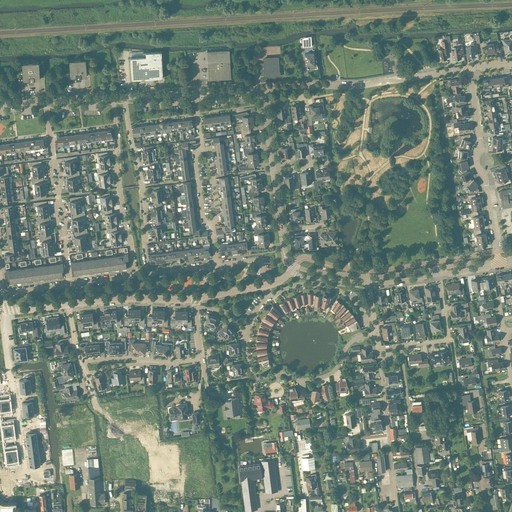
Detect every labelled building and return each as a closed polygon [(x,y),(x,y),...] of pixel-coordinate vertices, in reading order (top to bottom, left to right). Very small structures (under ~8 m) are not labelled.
[(511,36),(510,37),(510,39),(505,40),(505,39),(502,40),(503,43),(503,42),(505,53),(511,52),(511,36)] [(449,54),(447,40),(441,41),(442,47),(443,49),(438,49),(439,59),(446,58),(446,54),(449,54)] [(477,50),(476,42),(471,43),(471,46),(466,47),(467,57),(470,56),(470,57),(475,56),(474,50),(477,50)] [(498,50),(497,42),(487,44),(487,47),(486,48),(487,54),(492,53),(492,51),(498,50)] [(464,55),(462,47),(451,49),(453,60),(461,58),(461,55),(464,55)] [(230,61),(229,50),(207,52),(207,62),(209,80),(231,79),(230,61)] [(143,52),(129,53),(130,58),(129,58),(131,80),(143,79),(148,79),(156,78),(163,78),(162,71),(161,56),(161,52),(143,53),(143,52)] [(314,56),(314,53),(305,54),(305,65),(306,65),(305,63),(307,63),(307,68),(317,68),(316,56),(314,56)] [(279,71),(279,57),(264,58),(264,63),(259,63),(260,75),(263,75),(263,77),(280,76),(280,71),(279,71)] [(76,79),(79,79),(81,79),(81,75),(86,75),(85,60),(70,61),(71,76),(76,76),(76,79)] [(39,78),(38,63),(23,64),(24,79),(29,78),(29,82),(34,82),(34,78),(39,78)] [(500,76),(498,77),(500,85),(503,85),(503,86),(504,86),(508,86),(508,83),(507,77),(504,77),(501,77),(500,76)] [(485,88),(489,87),(487,78),(485,79),(485,80),(482,80),(483,84),(481,85),(480,85),(481,89),(482,90),(485,89),(485,88)] [(461,86),(460,79),(450,80),(451,88),(452,88),(453,92),(460,91),(459,87),(461,86)] [(448,97),(446,99),(446,101),(449,102),(455,101),(455,104),(466,102),(465,95),(459,96),(459,93),(447,95),(448,97)] [(310,113),(306,114),(307,125),(312,125),(311,120),(314,119),(314,118),(317,118),(317,120),(322,119),(322,113),(324,112),(323,104),(320,105),(320,104),(308,106),(309,111),(310,111),(310,113)] [(301,117),(299,105),(295,106),(295,105),(293,105),(292,106),(291,106),(293,118),(294,118),(296,118),(297,117),(301,117)] [(452,112),(455,112),(457,111),(458,118),(468,117),(467,110),(465,110),(464,106),(454,107),(451,108),(452,112)] [(287,116),(286,108),(276,109),(277,114),(278,118),(277,119),(282,122),(283,120),(285,120),(286,123),(291,122),(290,116),(287,116)] [(247,111),(232,115),(232,118),(239,118),(243,120),(243,123),(253,121),(253,120),(253,115),(251,116),(248,117),(247,111)] [(243,125),(240,129),(241,132),(249,131),(249,127),(252,127),(254,127),(254,123),(253,123),(253,122),(253,121),(243,123),(243,125)] [(461,124),(460,121),(453,122),(454,128),(458,127),(459,133),(470,131),(469,123),(461,124)] [(107,130),(105,131),(107,142),(115,141),(115,138),(113,138),(112,132),(111,133),(111,129),(107,129),(107,130)] [(249,131),(241,132),(241,136),(245,139),(245,141),(255,140),(255,139),(255,138),(256,138),(255,134),(253,134),(253,135),(250,135),(249,131)] [(470,134),(460,136),(460,138),(462,138),(460,145),(466,147),(465,147),(466,147),(468,148),(471,141),(470,141),(469,141),(468,140),(469,138),(470,137),(470,134)] [(491,140),(491,143),(502,143),(502,138),(504,138),(504,134),(496,134),(496,137),(492,137),(492,140),(491,140)] [(40,139),(38,140),(39,148),(43,148),(44,150),(48,150),(47,147),(45,147),(45,142),(44,142),(43,138),(40,138),(40,139)] [(178,146),(179,149),(187,148),(191,147),(190,145),(196,144),(195,140),(190,141),(181,142),(181,145),(178,146)] [(246,143),(243,147),(243,151),(252,150),(251,146),(255,145),(255,146),(257,145),(256,141),(255,140),(245,141),(246,143)] [(294,148),(293,142),(289,142),(290,147),(281,148),(282,153),(283,157),(280,157),(280,158),(292,156),(291,149),(294,148)] [(307,149),(307,143),(303,143),(304,147),(297,148),(298,157),(305,156),(304,149),(307,149)] [(502,143),(491,143),(491,146),(492,147),(492,149),(496,149),(496,153),(504,153),(504,149),(502,149),(502,143)] [(313,147),(313,144),(309,144),(310,152),(314,152),(314,155),(318,155),(321,155),(321,154),(325,154),(324,153),(325,153),(326,152),(325,149),(324,149),(324,145),(313,147)] [(460,145),(457,147),(459,150),(458,157),(464,157),(465,157),(467,158),(467,157),(468,151),(467,151),(466,150),(465,150),(465,147),(466,147),(460,145)] [(142,152),(142,156),(153,155),(152,149),(153,149),(153,146),(144,147),(145,151),(142,152)] [(252,150),(243,151),(244,154),(248,157),(248,159),(258,158),(258,157),(258,152),(256,153),(252,154),(252,150)] [(98,162),(110,161),(109,156),(108,156),(107,152),(97,153),(98,162)] [(148,161),(149,165),(155,164),(158,163),(157,160),(154,160),(153,155),(142,156),(143,161),(146,160),(146,162),(148,161)] [(62,164),(63,167),(76,165),(75,160),(77,160),(77,156),(65,158),(66,161),(65,161),(65,164),(62,164)] [(457,172),(461,174),(466,172),(467,171),(466,168),(468,168),(467,161),(465,161),(465,157),(464,157),(458,157),(455,159),(458,162),(459,169),(457,172)] [(245,165),(239,166),(239,170),(255,169),(254,164),(257,164),(257,163),(257,164),(259,164),(259,159),(258,159),(258,158),(248,159),(248,162),(245,165)] [(32,166),(33,171),(45,170),(45,166),(43,167),(42,164),(41,164),(41,161),(29,162),(30,166),(32,166)] [(110,165),(110,161),(98,162),(99,168),(97,169),(97,172),(107,170),(107,167),(109,167),(109,166),(110,165)] [(147,169),(147,174),(158,173),(157,167),(155,167),(155,164),(149,165),(149,169),(147,169)] [(496,177),(506,174),(505,170),(506,168),(505,164),(498,167),(499,170),(495,171),(496,174),(495,174),(496,177)] [(76,165),(63,167),(65,170),(66,170),(66,172),(67,172),(68,176),(79,174),(79,170),(76,171),(76,165)] [(0,177),(9,176),(7,166),(0,167),(0,177)] [(231,169),(231,166),(217,168),(218,174),(227,173),(226,169),(231,169)] [(324,170),(324,169),(320,170),(320,171),(316,171),(317,180),(326,179),(327,179),(329,179),(330,177),(330,175),(329,175),(328,170),(324,170)] [(31,177),(31,180),(43,179),(43,175),(44,175),(43,173),(44,173),(45,173),(45,170),(33,171),(33,176),(31,177)] [(97,172),(99,180),(110,179),(109,174),(108,174),(107,170),(97,172)] [(466,172),(461,174),(463,180),(462,184),(466,185),(471,181),(469,178),(470,177),(471,177),(472,177),(469,171),(469,170),(467,171),(466,172)] [(308,175),(307,172),(300,173),(302,184),(312,183),(311,175),(308,175)] [(158,179),(158,173),(147,174),(148,179),(151,178),(151,183),(157,182),(157,179),(158,179)] [(255,173),(240,177),(240,180),(247,179),(251,182),(251,184),(261,183),(261,182),(262,182),(261,177),(259,178),(256,179),(255,173)] [(80,178),(79,174),(68,176),(68,179),(67,179),(67,182),(66,182),(66,181),(66,185),(78,183),(77,178),(80,178)] [(508,179),(506,174),(496,177),(497,180),(498,180),(499,183),(503,181),(504,184),(511,182),(510,179),(508,179)] [(293,182),(292,176),(285,177),(286,186),(293,185),(293,189),(298,188),(297,182),(293,182)] [(34,184),(35,189),(47,187),(46,184),(45,185),(45,182),(44,182),(43,179),(31,180),(32,184),(34,184)] [(110,179),(99,180),(100,189),(110,188),(109,184),(110,184),(110,179)] [(471,181),(466,185),(470,190),(469,192),(469,194),(479,192),(478,189),(477,189),(475,187),(477,185),(478,185),(473,179),(472,180),(471,181)] [(78,183),(66,185),(65,188),(66,188),(68,188),(68,190),(69,190),(70,194),(82,192),(81,188),(79,189),(78,183)] [(251,187),(249,190),(249,194),(258,193),(257,189),(260,188),(261,189),(262,189),(262,184),(261,184),(261,183),(251,184),(252,187),(251,187)] [(151,192),(151,196),(162,195),(161,189),(159,189),(159,186),(153,187),(154,191),(151,192)] [(49,191),(47,187),(35,189),(36,194),(33,195),(34,198),(45,197),(45,193),(46,193),(46,191),(48,190),(48,191),(49,191)] [(500,192),(499,192),(500,199),(501,198),(502,208),(509,207),(511,206),(511,188),(507,190),(500,191),(500,192)] [(99,194),(101,203),(112,202),(111,197),(110,197),(109,193),(99,194)] [(258,193),(249,194),(250,198),(253,200),(254,203),(264,201),(263,200),(264,200),(263,196),(261,196),(262,197),(261,197),(258,197),(258,193)] [(470,201),(471,204),(481,202),(481,199),(480,199),(480,196),(475,197),(475,194),(467,195),(468,199),(470,201)] [(162,195),(151,196),(152,201),(155,200),(155,205),(161,204),(161,201),(162,201),(162,195)] [(67,204),(69,207),(81,205),(80,200),(83,200),(82,196),(70,198),(71,201),(70,201),(70,204),(68,204),(67,204)] [(37,206),(38,211),(50,210),(51,206),(50,206),(48,207),(47,204),(46,204),(46,201),(34,202),(35,206),(37,206)] [(254,205),(251,209),(252,212),(260,211),(260,207),(263,207),(265,207),(264,203),(264,201),(254,203),(254,205)] [(101,203),(102,212),(112,211),(111,207),(112,206),(112,202),(101,203)] [(324,205),(319,206),(320,212),(320,214),(323,213),(323,218),(328,217),(328,216),(330,216),(329,210),(332,210),(332,204),(328,202),(327,203),(324,203),(324,205)] [(482,205),(481,202),(471,204),(472,210),(470,210),(470,213),(478,212),(477,210),(478,209),(481,208),(481,206),(482,205)] [(163,204),(161,204),(155,205),(156,208),(153,208),(154,210),(151,210),(151,215),(162,213),(165,213),(163,204)] [(310,208),(305,209),(307,220),(314,219),(313,212),(316,212),(315,204),(309,205),(310,208)] [(82,211),(81,205),(69,207),(70,210),(71,210),(71,212),(72,212),(73,216),(85,214),(84,210),(82,211)] [(303,216),(302,207),(296,208),(296,211),(292,212),(293,214),(290,215),(291,222),(295,221),(295,220),(297,220),(297,218),(300,218),(300,216),(303,216)] [(50,213),(50,210),(38,211),(39,216),(36,217),(37,220),(48,219),(48,215),(49,215),(49,213),(50,213)] [(112,214),(112,211),(102,212),(102,215),(104,215),(105,221),(117,219),(116,215),(115,215),(114,213),(112,214)] [(260,211),(252,212),(252,216),(256,219),(256,221),(266,220),(266,219),(266,218),(266,214),(264,214),(264,215),(261,215),(260,211)] [(473,219),(474,222),(484,221),(484,218),(483,217),(482,215),(478,215),(478,212),(470,213),(467,214),(468,216),(471,216),(471,217),(473,219)] [(162,213),(151,215),(152,219),(155,219),(155,223),(161,222),(166,222),(165,213),(162,213)] [(85,218),(85,214),(73,216),(73,219),(72,219),(73,222),(72,222),(72,221),(71,221),(71,225),(83,223),(83,218),(85,218)] [(49,222),(48,219),(37,220),(37,224),(40,224),(40,229),(53,227),(51,224),(50,225),(50,222),(49,222)] [(105,221),(106,230),(116,228),(116,224),(117,224),(117,219),(105,221)] [(254,226),(253,227),(254,231),(263,230),(262,226),(265,225),(265,226),(267,226),(267,221),(266,221),(266,220),(256,221),(256,223),(254,226)] [(473,228),(473,232),(481,230),(480,229),(481,227),(484,227),(484,224),(484,223),(484,221),(474,222),(475,228),(473,228)] [(162,226),(161,222),(155,223),(156,226),(153,227),(154,228),(151,228),(151,233),(162,232),(161,226),(162,226)] [(75,230),(75,233),(87,232),(87,228),(84,229),(83,223),(71,225),(71,228),(73,228),(74,230),(75,230)] [(234,227),(234,224),(225,225),(225,226),(222,226),(222,229),(217,230),(217,233),(231,231),(231,228),(234,227)] [(38,235),(39,238),(51,237),(50,233),(51,233),(51,231),(54,230),(54,231),(53,227),(40,229),(41,234),(38,235)] [(109,232),(110,238),(121,237),(121,232),(119,232),(119,231),(117,231),(116,228),(106,230),(107,232),(109,232)] [(263,230),(254,231),(254,235),(258,237),(258,240),(268,238),(268,237),(269,237),(268,233),(266,233),(263,234),(263,230)] [(476,235),(476,241),(487,239),(486,236),(485,233),(481,234),(481,230),(473,232),(474,235),(476,235)] [(165,231),(162,232),(151,233),(152,238),(155,237),(155,242),(166,240),(165,231)] [(242,231),(240,231),(240,235),(241,239),(242,251),(243,251),(247,250),(248,250),(247,242),(243,242),(243,239),(243,237),(242,237),(243,237),(242,231)] [(330,233),(327,234),(320,235),(322,246),(327,245),(327,243),(332,243),(332,245),(334,244),(334,245),(339,244),(338,241),(336,231),(329,232),(330,233)] [(72,240),(73,243),(86,241),(85,236),(87,236),(87,232),(75,233),(76,237),(75,237),(75,239),(73,240),(72,239),(72,240)] [(310,236),(310,235),(308,235),(308,236),(302,237),(302,236),(295,236),(296,245),(295,245),(296,248),(298,247),(303,246),(303,244),(303,243),(303,242),(304,240),(307,240),(309,241),(309,242),(310,249),(316,248),(314,235),(310,236)] [(42,242),(43,247),(55,245),(55,242),(53,242),(52,240),(51,240),(51,237),(39,238),(39,242),(42,242)] [(122,241),(121,237),(110,238),(111,247),(121,246),(121,242),(122,241)] [(256,246),(249,247),(250,250),(265,249),(264,244),(268,244),(270,244),(269,240),(269,239),(268,238),(258,240),(259,242),(256,246)] [(476,241),(477,246),(475,247),(474,249),(474,251),(484,249),(483,247),(484,246),(487,245),(487,243),(487,242),(487,239),(476,241)] [(86,246),(86,241),(73,243),(75,246),(76,246),(76,248),(77,248),(78,251),(89,250),(89,246),(86,246)] [(55,245),(43,247),(43,252),(41,252),(41,256),(53,255),(53,251),(54,251),(53,249),(54,248),(54,249),(55,249),(55,245)] [(19,255),(18,249),(10,250),(10,254),(5,255),(5,261),(15,260),(14,256),(19,255)] [(125,256),(117,257),(119,268),(123,268),(123,269),(126,269),(126,268),(126,267),(126,264),(129,264),(128,257),(128,254),(127,254),(124,254),(125,256)] [(111,269),(119,268),(117,257),(110,258),(111,269)] [(110,258),(102,259),(104,270),(111,269),(110,258)] [(102,259),(95,260),(96,271),(104,270),(102,259)] [(95,260),(87,261),(89,272),(96,271),(95,260)] [(87,261),(80,262),(82,273),(89,272),(87,261)] [(71,262),(72,268),(73,268),(74,274),(82,273),(80,262),(73,263),(73,262),(71,262)] [(61,265),(54,265),(55,277),(63,276),(62,269),(63,269),(63,270),(62,263),(61,263),(61,265)] [(54,265),(46,266),(48,278),(55,277),(54,265)] [(46,266),(39,267),(40,279),(48,278),(46,266)] [(39,267),(32,268),(33,280),(40,279),(39,267)] [(32,268),(24,269),(26,281),(33,280),(32,268)] [(9,269),(5,270),(7,280),(10,279),(10,283),(11,283),(11,284),(13,283),(13,282),(18,282),(17,270),(9,271),(9,269)] [(24,269),(17,270),(18,282),(26,281),(24,269)] [(492,277),(482,279),(483,288),(487,287),(487,288),(494,287),(493,282),(492,282),(492,277)] [(480,288),(483,288),(482,279),(472,280),(472,285),(472,290),(480,289),(480,288)] [(459,283),(446,284),(448,293),(460,291),(460,295),(464,295),(463,289),(462,285),(459,285),(459,283)] [(436,300),(434,286),(425,288),(427,301),(436,300)] [(317,303),(320,304),(323,289),(321,289),(321,291),(319,290),(319,289),(313,289),(313,293),(314,293),(313,303),(313,306),(316,306),(317,303)] [(324,289),(323,289),(320,304),(323,304),(323,308),(326,308),(326,309),(330,296),(326,295),(326,293),(324,292),(324,289)] [(419,294),(418,289),(409,290),(410,299),(411,299),(412,303),(422,301),(421,294),(419,294)] [(402,295),(402,291),(395,292),(396,295),(393,296),(395,305),(396,305),(398,303),(398,301),(406,300),(405,294),(402,295)] [(303,294),(299,294),(301,304),(307,303),(306,293),(303,294)] [(296,295),(292,296),(295,306),(301,304),(299,294),(296,295)] [(382,294),(381,294),(379,294),(378,295),(377,295),(378,305),(385,304),(385,303),(391,302),(390,296),(384,297),(384,294),(382,294)] [(288,298),(285,299),(290,308),(295,306),(292,296),(289,298),(288,298)] [(282,301),(279,303),(285,311),(288,309),(290,308),(285,299),(282,301)] [(336,299),(331,308),(336,311),(343,303),(340,301),(336,299)] [(486,302),(485,299),(478,300),(479,304),(482,303),(483,310),(494,309),(493,301),(486,302)] [(343,303),(336,311),(341,315),(348,308),(345,306),(343,303)] [(459,310),(458,304),(452,305),(453,311),(450,311),(451,319),(461,318),(461,315),(466,314),(465,309),(459,310)] [(264,307),(263,308),(275,317),(277,315),(280,316),(281,314),(282,315),(282,314),(273,305),(269,308),(267,308),(266,309),(264,307)] [(259,317),(262,319),(271,323),(271,324),(274,325),(275,322),(273,320),(275,317),(263,308),(262,310),(263,311),(262,313),(261,312),(259,317)] [(348,308),(341,315),(344,320),(353,314),(350,311),(348,308)] [(128,309),(128,316),(128,318),(124,318),(124,325),(129,325),(129,321),(134,321),(134,309),(130,309),(128,309)] [(140,318),(140,316),(140,309),(138,309),(134,309),(134,321),(140,321),(140,325),(144,325),(144,318),(140,318)] [(148,318),(147,325),(152,325),(152,321),(157,321),(158,310),(155,309),(154,310),(152,310),(152,316),(152,318),(148,318)] [(105,316),(100,316),(101,327),(106,327),(111,326),(111,322),(110,310),(106,310),(106,311),(104,311),(105,316)] [(114,310),(110,310),(111,322),(117,321),(117,326),(121,325),(121,318),(117,318),(116,316),(116,310),(114,310)] [(158,310),(157,321),(163,322),(163,326),(167,327),(168,320),(164,319),(164,317),(164,311),(162,311),(162,310),(158,310)] [(175,320),(171,320),(171,327),(176,327),(176,322),(181,322),(181,310),(177,311),(175,311),(175,318),(175,320)] [(185,310),(181,310),(181,322),(187,322),(187,327),(192,327),(191,319),(187,319),(187,317),(187,311),(185,311),(185,310)] [(98,327),(97,321),(93,321),(93,319),(92,313),(90,313),(90,312),(86,313),(88,325),(93,324),(94,328),(98,327)] [(81,323),(77,323),(78,330),(83,330),(82,325),(88,325),(86,313),(82,313),(82,314),(80,314),(81,321),(81,323)] [(490,313),(475,316),(475,320),(483,318),(484,322),(484,325),(485,326),(486,326),(487,326),(497,324),(495,316),(490,317),(490,313)] [(218,318),(208,314),(204,326),(209,328),(210,326),(215,328),(218,318)] [(353,314),(344,320),(348,325),(356,320),(355,317),(353,314)] [(438,317),(438,315),(432,316),(433,321),(430,321),(431,330),(440,328),(438,317)] [(46,332),(60,330),(60,334),(65,334),(64,325),(59,325),(58,317),(46,318),(47,319),(44,320),(46,332)] [(261,322),(259,325),(269,329),(271,324),(271,323),(262,319),(261,322)] [(360,327),(356,320),(348,325),(350,331),(352,330),(353,332),(361,330),(360,327)] [(21,325),(20,325),(21,329),(22,329),(22,331),(32,330),(33,336),(36,335),(41,335),(40,334),(39,326),(34,327),(33,327),(33,322),(21,323),(21,325)] [(395,328),(394,322),(387,323),(388,327),(382,328),(382,332),(383,331),(384,335),(383,336),(384,337),(384,338),(384,339),(393,337),(391,328),(395,328)] [(428,332),(426,322),(415,324),(417,336),(422,336),(423,337),(424,337),(425,336),(424,333),(428,332)] [(234,332),(227,324),(217,332),(221,336),(222,335),(225,339),(234,332)] [(412,334),(410,324),(400,326),(402,336),(403,337),(404,337),(405,338),(406,338),(408,338),(407,336),(409,336),(408,334),(412,334)] [(258,329),(257,332),(267,335),(269,329),(259,325),(258,329)] [(467,333),(465,326),(459,327),(460,334),(458,335),(459,342),(469,341),(468,333),(467,333)] [(494,334),(493,329),(487,330),(488,335),(486,335),(487,343),(499,341),(498,333),(494,334)] [(257,336),(256,340),(266,340),(267,335),(257,332),(257,336)] [(121,342),(115,343),(116,353),(122,352),(122,348),(126,348),(125,337),(121,338),(121,342)] [(134,343),(135,339),(129,339),(128,345),(132,345),(131,350),(131,353),(133,353),(134,353),(135,354),(136,354),(137,353),(138,353),(139,343),(134,343)] [(139,343),(138,353),(140,353),(141,354),(142,354),(143,354),(143,353),(145,353),(145,346),(148,346),(149,340),(146,340),(145,343),(139,343)] [(102,341),(96,342),(96,344),(92,345),(93,355),(100,354),(100,350),(99,348),(102,347),(103,347),(102,341)] [(109,353),(116,353),(115,343),(109,343),(109,341),(105,341),(105,349),(109,349),(109,353)] [(152,341),(151,347),(154,347),(154,350),(154,354),(155,354),(156,355),(157,356),(158,356),(159,355),(161,355),(162,345),(155,344),(155,341),(152,341)] [(64,345),(63,342),(57,344),(58,348),(56,349),(58,356),(69,354),(67,346),(63,347),(63,345),(64,345)] [(82,350),(83,350),(86,349),(86,351),(86,355),(93,355),(92,345),(88,345),(87,342),(81,343),(82,350)] [(187,349),(186,342),(180,343),(180,345),(175,346),(176,356),(184,356),(184,349),(187,349)] [(239,353),(238,342),(226,344),(226,350),(228,349),(229,354),(239,353)] [(162,345),(161,355),(162,355),(163,356),(164,357),(165,357),(166,356),(167,356),(168,352),(168,349),(171,349),(172,343),(169,343),(168,346),(162,345)] [(14,348),(15,354),(26,353),(25,349),(28,348),(28,344),(18,346),(18,347),(14,348)] [(495,348),(494,345),(488,346),(489,349),(491,349),(492,356),(502,354),(500,347),(495,348)] [(369,352),(368,348),(362,349),(362,353),(360,353),(361,362),(373,360),(372,352),(369,352)] [(445,350),(444,350),(441,350),(441,351),(438,351),(438,352),(430,353),(431,363),(436,363),(436,362),(441,361),(442,363),(444,364),(446,363),(447,362),(449,362),(448,350),(445,350)] [(267,352),(257,354),(258,358),(259,361),(268,358),(267,352)] [(26,353),(15,354),(15,360),(20,360),(20,361),(20,362),(30,360),(29,356),(26,357),(26,353)] [(473,357),(472,353),(465,354),(466,358),(459,359),(461,367),(472,365),(470,357),(473,357)] [(421,360),(420,354),(408,355),(409,364),(419,363),(419,365),(428,364),(427,359),(421,360)] [(219,367),(218,356),(207,357),(209,369),(215,369),(214,367),(219,367)] [(268,358),(259,361),(261,368),(263,371),(270,367),(269,365),(270,364),(268,358)] [(498,362),(498,359),(487,360),(488,367),(492,367),(492,370),(503,369),(502,362),(498,362)] [(64,361),(58,362),(59,365),(61,365),(62,371),(72,369),(72,368),(72,367),(73,366),(73,365),(72,364),(71,364),(71,362),(67,363),(65,363),(64,361)] [(241,363),(229,365),(229,370),(231,370),(232,375),(234,375),(235,378),(241,377),(241,374),(242,374),(241,363)] [(374,372),(373,365),(362,367),(363,368),(362,368),(361,369),(362,371),(362,372),(363,372),(363,373),(365,373),(366,378),(372,377),(372,372),(374,372)] [(186,374),(184,374),(184,379),(186,378),(186,379),(192,378),(193,381),(197,380),(196,373),(192,374),(191,368),(185,369),(186,374)] [(72,370),(72,369),(62,371),(63,376),(58,377),(59,383),(65,382),(64,378),(74,376),(73,374),(74,374),(74,373),(74,372),(74,371),(73,371),(72,370)] [(140,373),(140,370),(136,370),(136,371),(129,371),(130,380),(133,380),(139,380),(139,383),(144,383),(143,373),(140,373)] [(149,370),(148,382),(156,382),(156,384),(160,384),(160,376),(157,376),(157,374),(157,370),(149,370)] [(175,370),(167,370),(167,380),(171,380),(171,382),(175,382),(175,381),(179,381),(178,374),(175,374),(175,370)] [(121,375),(121,372),(114,373),(115,377),(111,378),(112,383),(119,382),(119,384),(126,383),(125,374),(121,375)] [(464,378),(464,379),(465,386),(476,384),(475,380),(479,380),(478,373),(476,373),(473,373),(469,374),(470,374),(470,378),(467,378),(464,379),(464,378)] [(391,374),(385,375),(385,382),(390,382),(391,384),(397,383),(396,381),(398,381),(398,380),(397,376),(397,374),(391,374)] [(103,375),(95,378),(98,389),(106,387),(107,391),(111,390),(108,382),(105,383),(103,375)] [(26,380),(20,381),(21,387),(31,386),(30,380),(30,376),(26,377),(26,380)] [(348,388),(345,377),(340,378),(339,383),(336,383),(336,388),(337,392),(346,392),(346,389),(348,388)] [(372,388),(371,383),(365,384),(366,389),(364,389),(365,396),(377,394),(376,387),(372,388)] [(327,390),(327,384),(322,385),(322,388),(312,390),(311,398),(314,401),(317,400),(318,400),(318,399),(317,399),(318,395),(323,394),(324,398),(326,399),(329,397),(327,390)] [(31,386),(21,387),(22,393),(28,392),(29,396),(32,395),(32,392),(31,386)] [(73,391),(72,386),(66,387),(67,392),(65,393),(67,399),(74,398),(75,400),(78,399),(78,397),(77,390),(73,391)] [(290,388),(289,399),(291,399),(292,403),(304,400),(304,396),(303,391),(297,392),(294,387),(290,388)] [(508,398),(507,390),(498,391),(500,399),(497,399),(497,402),(504,401),(504,398),(508,398)] [(264,393),(255,395),(256,395),(257,400),(256,400),(257,404),(258,404),(258,410),(267,409),(267,407),(274,406),(273,400),(265,401),(264,393)] [(463,399),(461,399),(461,402),(463,402),(464,409),(468,408),(469,412),(477,411),(475,400),(470,401),(470,398),(469,394),(463,395),(463,399)] [(1,396),(0,397),(1,405),(11,404),(10,395),(3,396),(1,396)] [(238,397),(228,398),(229,400),(224,401),(226,410),(223,410),(224,413),(224,415),(224,418),(230,417),(230,415),(237,414),(237,416),(240,416),(243,416),(241,404),(237,404),(236,398),(238,397)] [(29,403),(23,403),(24,410),(34,408),(33,402),(33,399),(29,400),(29,403)] [(400,403),(400,400),(392,400),(393,403),(388,404),(389,410),(392,410),(393,413),(397,413),(397,409),(397,408),(397,406),(396,407),(396,403),(400,403)] [(412,404),(412,413),(421,412),(421,403),(421,400),(412,400),(412,404)] [(370,413),(371,416),(378,416),(377,412),(380,412),(379,407),(380,407),(379,402),(372,403),(373,409),(372,410),(372,412),(370,413)] [(11,404),(1,405),(3,414),(12,413),(11,404)] [(187,417),(186,404),(177,406),(177,407),(169,408),(170,416),(178,415),(178,419),(187,417)] [(499,416),(499,419),(508,418),(508,415),(510,414),(509,405),(501,406),(502,416),(499,416)] [(34,408),(24,410),(25,416),(31,415),(31,418),(35,418),(35,415),(34,408)] [(200,422),(199,412),(192,413),(193,423),(200,422)] [(356,425),(354,413),(345,414),(347,426),(356,425)] [(378,419),(378,416),(371,416),(371,420),(373,420),(373,423),(374,423),(375,429),(377,429),(379,430),(381,428),(382,428),(382,424),(381,424),(381,419),(378,419)] [(390,433),(406,431),(405,428),(398,429),(397,426),(398,426),(397,417),(391,418),(392,427),(390,427),(390,433)] [(310,426),(309,418),(297,420),(298,428),(310,426)] [(509,421),(508,418),(499,419),(500,422),(503,422),(504,431),(511,430),(511,425),(511,420),(509,421)] [(5,422),(4,422),(5,431),(15,429),(13,421),(7,422),(5,422)] [(473,431),(473,428),(466,429),(466,432),(471,431),(472,442),(480,441),(479,430),(473,431)] [(15,429),(5,431),(6,439),(16,438),(15,429)] [(444,440),(442,430),(434,431),(436,443),(441,442),(442,449),(448,449),(447,440),(444,440)] [(356,442),(355,437),(349,438),(349,443),(346,443),(347,450),(361,449),(360,441),(356,442)] [(503,438),(499,438),(501,448),(501,451),(503,451),(511,450),(510,447),(511,446),(511,442),(511,437),(503,438)] [(276,442),(264,443),(265,454),(277,453),(276,442)] [(430,460),(427,444),(415,446),(417,462),(430,460)] [(17,446),(7,447),(8,456),(18,455),(17,446)] [(511,450),(503,451),(503,454),(505,454),(506,464),(511,462),(511,452),(511,453),(511,450)] [(377,455),(376,453),(373,454),(373,457),(377,456),(379,471),(386,470),(384,454),(377,455)] [(18,455),(8,456),(9,465),(10,465),(12,464),(19,464),(18,455)] [(313,456),(301,457),(302,469),(315,468),(314,456),(313,456)] [(260,463),(239,466),(241,480),(242,480),(246,511),(257,509),(253,478),(257,478),(258,480),(261,480),(261,477),(262,477),(264,476),(266,492),(277,491),(273,459),(262,461),(262,464),(260,464),(260,463)] [(372,470),(371,460),(359,462),(359,465),(360,471),(372,470)] [(490,474),(488,463),(481,464),(483,475),(490,474)] [(417,466),(418,474),(419,474),(423,473),(425,473),(427,473),(425,465),(424,465),(417,466)] [(98,466),(87,467),(88,476),(88,478),(90,504),(96,504),(101,503),(105,503),(105,493),(100,493),(99,477),(100,477),(100,476),(99,466),(98,466)] [(344,466),(345,470),(346,470),(349,470),(349,476),(350,482),(355,481),(354,478),(356,478),(355,476),(354,476),(353,466),(344,466)] [(511,468),(511,469),(511,466),(503,467),(504,470),(505,470),(507,480),(511,478),(511,468)] [(440,484),(438,470),(427,472),(428,480),(431,480),(432,485),(440,484)] [(331,472),(322,474),(323,480),(324,480),(325,481),(325,484),(326,489),(331,488),(331,486),(333,486),(332,483),(331,483),(330,479),(333,478),(331,472)] [(70,474),(69,474),(70,488),(80,487),(79,473),(70,474)] [(310,477),(307,477),(308,488),(308,489),(314,488),(314,493),(310,493),(311,497),(319,497),(319,493),(318,487),(316,473),(310,474),(310,477)] [(412,474),(396,475),(397,487),(413,485),(412,474)] [(496,484),(494,475),(483,476),(484,486),(496,484)] [(125,480),(125,488),(135,489),(135,486),(135,482),(135,481),(134,481),(125,480)] [(505,487),(504,483),(497,485),(497,488),(500,488),(501,495),(509,494),(508,486),(505,487)] [(464,503),(462,486),(454,487),(457,506),(461,506),(460,503),(464,503)] [(415,501),(414,491),(412,492),(412,491),(404,492),(404,498),(410,498),(410,501),(415,501)] [(435,500),(434,491),(422,493),(423,498),(429,497),(430,501),(435,500)] [(124,509),(133,508),(133,499),(129,499),(129,492),(124,492),(124,509)] [(145,511),(146,492),(136,492),(135,511),(145,511)] [(355,505),(355,501),(348,502),(348,511),(352,511),(357,511),(356,505),(355,505)] [(62,503),(62,502),(53,502),(53,511),(54,511),(62,511),(62,506),(62,503)]
